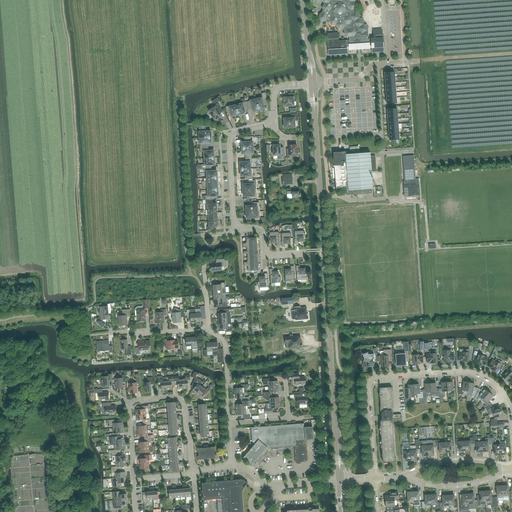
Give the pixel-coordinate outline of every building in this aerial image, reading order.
[(321,0),(324,3),(322,7),(323,9),(321,13),(320,14),(317,18),(320,22),(328,22),(331,26),(336,25),(338,29),(342,29),(344,32),(343,33),(346,37),(348,37),(349,40),(348,40),(348,50),(349,50),(349,49),(357,49),(360,49),(368,48),(369,48),(369,49),(369,48),(369,39),(368,39),(368,31),(368,30),(367,29),(368,28),(368,27),(366,24),(364,25),(363,23),(364,21),(362,18),(360,18),(359,17),(360,15),(358,12),(356,12),(354,12),(353,10),(355,10),(357,5),(355,1),(355,0),(321,0)] [(373,39),(369,39),(369,48),(371,48),(372,53),(372,52),(374,52),(375,52),(383,51),(383,52),(383,48),(383,47),(382,39),(383,39),(382,39),(382,30),(382,31),(373,31),(373,30),(373,39)] [(338,40),(338,33),(327,34),(327,41),(330,41),(330,47),(328,47),(328,55),(329,55),(329,54),(347,53),(347,54),(347,49),(348,49),(348,40),(338,40)] [(263,98),(256,100),(259,111),(263,110),(263,109),(264,109),(263,105),(265,105),(263,99),(266,99),(265,93),(262,93),(263,98)] [(284,101),(284,106),(285,106),(285,107),(289,107),(289,106),(294,106),(293,97),(295,97),(295,93),(288,93),(288,97),(284,98),(284,99),(283,99),(283,101),(284,101)] [(259,111),(256,100),(245,102),(247,109),(252,108),(253,112),(254,111),(254,112),(259,111)] [(247,109),(245,102),(242,103),(242,104),(236,105),(238,115),(242,114),(241,113),(244,113),(244,110),(247,109)] [(212,115),(214,120),(218,117),(221,116),(220,116),(221,116),(219,113),(223,111),(218,103),(214,106),(215,107),(209,111),(209,112),(208,112),(211,116),(212,115)] [(238,115),(236,105),(229,107),(229,106),(226,107),(227,114),(231,113),(231,116),(234,115),(234,116),(238,115)] [(284,127),(284,128),(294,127),(294,121),(298,121),(297,114),(291,114),(291,118),(284,119),(284,123),(283,123),(284,127)] [(203,126),(199,126),(200,138),(211,137),(211,133),(210,133),(210,131),(207,132),(207,130),(205,130),(205,127),(203,126)] [(211,137),(200,138),(200,148),(208,148),(208,143),(211,143),(211,141),(211,137)] [(241,144),(241,148),(253,148),(252,142),(251,142),(250,137),(244,137),(244,142),(241,143),(241,144)] [(273,145),(273,156),(277,156),(277,159),(283,159),(283,153),(283,148),(280,148),(280,145),(277,145),(276,144),(274,144),(273,145)] [(290,158),(290,156),(296,156),(300,151),(297,149),(297,145),(292,146),(289,146),(289,149),(286,149),(287,158),(290,158)] [(208,148),(200,148),(200,152),(204,152),(205,158),(215,158),(214,154),(213,151),(208,151),(208,148)] [(253,153),(253,148),(241,148),(241,153),(242,153),(242,154),(245,154),(245,159),(251,158),(251,153),(253,153)] [(330,163),(330,164),(334,168),(336,188),(346,188),(347,195),(353,195),(354,196),(357,195),(357,194),(372,193),(371,189),(373,189),(371,172),(376,172),(375,156),(370,156),(370,152),(346,154),(345,152),(333,153),(333,159),(330,163)] [(415,179),(414,155),(404,156),(405,181),(403,181),(404,196),(420,195),(418,179),(415,179)] [(205,165),(201,165),(201,169),(204,168),(211,168),(211,165),(214,164),(214,161),(215,161),(215,158),(205,158),(205,165)] [(252,162),(251,158),(245,159),(245,162),(240,162),(240,166),(240,169),(250,169),(249,162),(252,162)] [(211,168),(204,168),(204,172),(207,172),(207,178),(217,177),(217,174),(216,174),(216,171),(211,171),(211,168)] [(252,168),(250,169),(240,169),(240,173),(241,173),(241,176),(246,176),(246,179),(253,179),(252,168)] [(292,174),(282,175),(283,185),(292,184),(292,174)] [(242,190),(256,190),(256,181),(249,181),(249,184),(243,184),(243,187),(242,187),(242,190)] [(208,196),(203,196),(203,200),(213,199),(213,196),(218,196),(217,193),(218,193),(218,189),(208,190),(208,196)] [(256,190),(242,190),(242,194),(243,194),(243,196),(250,196),(250,199),(257,199),(256,190)] [(206,204),(205,204),(205,210),(207,210),(217,209),(216,203),(213,204),(212,200),(206,201),(206,204)] [(245,212),(259,211),(259,202),(252,203),(252,206),(246,206),(246,209),(245,209),(245,212)] [(259,211),(245,212),(245,216),(246,216),(247,218),(253,218),(253,221),(260,220),(259,211)] [(208,227),(207,227),(207,231),(214,230),(214,227),(218,227),(217,221),(208,221),(208,227)] [(304,230),(294,231),(295,245),(298,244),(298,241),(303,241),(303,237),(305,236),(305,233),(304,233),(304,230)] [(276,246),(279,246),(279,232),(269,232),(269,235),(268,235),(268,238),(271,238),(271,243),(276,243),(276,246)] [(290,233),(281,233),(282,247),(285,247),(285,244),(290,243),(290,239),(291,239),(290,233)] [(210,264),(211,271),(222,271),(221,266),(227,266),(227,259),(219,259),(220,263),(210,264)] [(294,280),(294,266),(290,267),(291,270),(286,270),(286,275),(285,275),(285,281),(294,280)] [(305,273),(305,269),(300,269),(299,266),(296,266),(297,280),(306,280),(306,277),(307,277),(307,273),(305,273)] [(278,277),(278,272),(273,272),(273,269),(270,269),(270,283),(280,283),(280,280),(281,280),(281,277),(278,277)] [(268,287),(267,274),(264,274),(264,277),(259,277),(260,282),(257,282),(258,286),(259,286),(259,288),(268,287)] [(219,284),(212,285),(213,288),(213,294),(222,293),(225,293),(226,293),(225,282),(219,283),(219,284)] [(222,299),(213,299),(214,305),(221,304),(221,307),(227,307),(227,302),(226,302),(226,298),(222,299)] [(108,306),(100,307),(100,311),(99,311),(99,312),(99,313),(99,314),(100,315),(100,316),(101,320),(109,319),(108,313),(111,313),(110,303),(107,304),(108,306)] [(137,315),(137,322),(145,321),(145,310),(143,310),(143,307),(140,308),(140,306),(138,306),(137,307),(136,307),(135,308),(135,309),(135,311),(135,315),(135,316),(137,315)] [(201,313),(195,313),(196,322),(197,324),(201,324),(201,322),(201,319),(206,319),(205,308),(205,306),(200,307),(200,309),(201,313)] [(294,310),(291,311),(292,315),(295,315),(295,320),(308,319),(307,311),(306,307),(300,308),(300,306),(294,307),(294,310)] [(174,308),(172,313),(172,315),(171,318),(173,319),(173,323),(181,322),(181,316),(184,315),(183,309),(180,309),(180,310),(179,310),(174,308)] [(218,319),(231,318),(230,312),(233,312),(233,308),(224,309),(224,313),(218,313),(218,319)] [(126,317),(130,316),(130,309),(122,310),(123,316),(118,316),(119,326),(127,325),(126,317)] [(163,315),(166,315),(166,309),(160,310),(160,312),(156,312),(157,323),(164,323),(163,315)] [(195,309),(186,310),(187,316),(190,316),(190,323),(196,322),(195,313),(195,309)] [(231,323),(218,324),(219,330),(226,329),(226,332),(232,332),(232,329),(231,329),(231,323)] [(279,335),(272,336),(273,351),(280,350),(279,335)] [(300,335),(284,337),(285,343),(288,343),(289,348),(302,347),(302,342),(301,342),(301,339),(300,339),(300,335)] [(186,346),(191,346),(191,337),(185,338),(186,344),(183,345),(183,351),(186,351),(186,346)] [(191,337),(191,346),(192,350),(197,349),(197,350),(200,350),(200,343),(197,343),(196,337),(191,337)] [(124,349),(124,353),(124,356),(132,356),(131,346),(128,346),(127,339),(121,340),(121,349),(124,349)] [(178,348),(178,341),(175,341),(174,340),(171,340),(171,339),(164,340),(164,344),(166,344),(167,349),(175,349),(175,348),(178,348)] [(110,352),(113,352),(112,346),(109,346),(109,340),(96,341),(97,352),(109,351),(110,352)] [(140,350),(150,349),(150,341),(143,341),(142,341),(139,341),(139,348),(136,348),(136,354),(140,354),(140,350)] [(207,350),(204,350),(204,356),(207,356),(207,355),(207,351),(212,351),(212,342),(206,343),(207,350)] [(217,342),(212,342),(212,351),(213,356),(218,355),(218,363),(224,362),(223,354),(223,348),(218,349),(217,342)] [(383,356),(377,356),(377,361),(380,361),(381,367),(388,366),(388,359),(392,358),(391,349),(383,350),(383,356)] [(453,349),(443,350),(444,362),(450,362),(450,361),(454,361),(453,349)] [(398,355),(396,355),(397,366),(406,365),(405,359),(409,359),(408,351),(397,352),(398,355)] [(429,354),(426,354),(427,363),(431,363),(437,363),(436,353),(436,351),(429,351),(429,354)] [(469,362),(469,352),(462,352),(459,352),(459,361),(463,361),(463,362),(469,362)] [(373,366),(374,361),(374,354),(368,354),(368,353),(363,354),(364,358),(362,366),(368,367),(368,366),(373,366)] [(419,363),(423,363),(423,354),(420,355),(413,355),(413,364),(419,364),(419,363)] [(485,365),(487,357),(478,354),(475,363),(480,365),(481,364),(485,365)] [(492,359),(488,367),(492,369),(492,370),(497,372),(501,364),(500,364),(500,363),(498,362),(497,362),(492,359)] [(509,383),(511,380),(511,373),(508,370),(502,376),(506,380),(509,383)] [(292,374),(292,375),(292,378),(295,378),(295,385),(305,384),(305,377),(299,377),(299,373),(292,374)] [(109,380),(112,380),(112,374),(108,374),(108,376),(101,377),(102,386),(109,386),(109,380)] [(123,382),(126,382),(125,374),(122,375),(122,378),(115,378),(115,388),(123,388),(123,382)] [(185,379),(182,379),(183,389),(188,388),(187,381),(190,381),(190,375),(184,376),(185,379)] [(136,383),(129,383),(130,393),(137,393),(137,386),(140,386),(139,376),(135,377),(136,383)] [(174,376),(166,377),(167,390),(172,390),(171,383),(174,382),(174,376)] [(179,376),(174,376),(174,382),(177,382),(177,389),(183,389),(182,379),(179,379),(179,376)] [(196,394),(202,386),(200,384),(202,381),(200,380),(196,376),(193,382),(196,385),(191,391),(194,393),(195,392),(196,394)] [(150,384),(153,384),(153,377),(147,378),(148,382),(144,383),(145,392),(151,391),(150,384)] [(166,377),(158,378),(158,384),(161,384),(161,390),(167,390),(166,377)] [(270,378),(262,379),(263,382),(264,382),(264,383),(268,384),(268,387),(278,386),(277,381),(270,381),(270,378)] [(442,389),(439,390),(439,395),(444,395),(445,391),(448,391),(447,382),(442,383),(442,389)] [(462,388),(458,388),(459,395),(461,394),(462,395),(464,391),(465,391),(467,391),(469,383),(464,382),(462,388)] [(425,391),(422,391),(423,398),(428,397),(428,392),(431,392),(430,383),(425,384),(425,391)] [(436,383),(430,383),(431,392),(431,396),(436,396),(439,396),(439,395),(439,390),(436,390),(436,383)] [(469,383),(467,391),(472,392),(471,397),(474,398),(477,392),(473,390),(474,384),(469,383)] [(241,388),(234,388),(234,393),(244,393),(244,390),(247,389),(247,387),(249,387),(248,384),(241,385),(241,388)] [(419,384),(413,385),(414,393),(417,393),(417,398),(423,398),(422,391),(419,391),(419,384)] [(408,391),(405,391),(406,399),(410,398),(411,393),(414,393),(413,385),(408,385),(408,391)] [(202,386),(196,394),(200,397),(204,392),(207,393),(210,389),(208,387),(206,389),(202,386)] [(265,392),(263,392),(263,395),(271,395),(271,392),(278,391),(278,386),(268,387),(268,390),(265,391),(265,392)] [(396,460),(395,457),(393,457),(391,420),(392,420),(400,419),(401,419),(401,418),(402,418),(402,417),(402,416),(401,415),(400,414),(395,415),(395,416),(394,417),(392,417),(390,391),(392,391),(392,388),(392,387),(391,387),(379,388),(381,416),(382,416),(382,420),(380,420),(383,462),(384,462),(384,463),(387,463),(387,462),(395,461),(396,460)] [(99,400),(109,400),(108,392),(102,392),(102,389),(94,390),(94,393),(98,393),(99,400)] [(474,398),(473,398),(476,399),(477,400),(478,399),(481,402),(483,399),(489,392),(485,389),(480,394),(477,392),(474,398)] [(483,399),(481,402),(485,405),(484,406),(485,408),(491,404),(489,401),(493,396),(489,392),(483,399)] [(244,393),(234,393),(235,399),(242,398),(242,401),(249,401),(249,398),(245,398),(244,393)] [(297,405),(307,404),(306,393),(301,393),(301,394),(294,395),(294,398),(296,398),(297,405)] [(271,395),(263,395),(264,399),(266,399),(266,400),(269,400),(269,403),(279,402),(279,397),(271,398),(271,395)] [(242,404),(235,405),(236,410),(246,409),(245,406),(249,406),(249,401),(242,401),(242,404)] [(106,414),(116,413),(115,406),(110,406),(109,403),(102,403),(102,407),(105,406),(106,414)] [(491,404),(485,408),(486,410),(488,415),(493,413),(501,411),(499,406),(493,408),(491,404)] [(142,409),(135,410),(136,415),(146,414),(145,409),(148,408),(149,408),(148,405),(142,406),(142,409)] [(246,409),(236,410),(236,415),(244,414),(244,415),(244,420),(250,419),(250,414),(249,414),(246,415),(246,414),(246,409)] [(495,418),(491,420),(491,423),(497,422),(497,418),(503,416),(501,411),(493,413),(494,416),(495,418)] [(146,414),(136,415),(136,420),(143,419),(144,422),(150,422),(150,419),(146,419),(146,414)] [(123,427),(122,422),(118,423),(117,419),(108,420),(106,421),(107,424),(109,423),(109,426),(113,426),(113,428),(123,427)] [(144,425),(137,426),(137,431),(147,430),(147,425),(150,425),(150,422),(144,422),(144,425)] [(304,423),(251,427),(252,440),(258,439),(267,448),(295,445),(296,445),(295,440),(305,439),(304,427),(304,423)] [(304,427),(305,439),(306,439),(309,439),(317,438),(316,426),(309,427),(304,427)] [(119,436),(119,433),(123,433),(123,427),(113,428),(113,433),(110,434),(107,434),(108,437),(110,437),(119,436)] [(147,430),(137,431),(138,436),(145,436),(145,439),(151,438),(153,438),(153,435),(148,435),(147,430)] [(476,434),(472,434),(473,438),(473,444),(476,444),(477,452),(477,453),(481,452),(481,451),(482,451),(481,442),(481,437),(476,437),(476,434)] [(484,442),(481,442),(482,451),(484,451),(484,452),(488,452),(488,451),(488,444),(491,444),(490,438),(490,435),(486,435),(486,439),(484,439),(484,442)] [(124,444),(124,439),(121,439),(121,438),(119,438),(119,436),(110,437),(110,440),(110,445),(114,445),(124,444)] [(447,440),(444,440),(444,443),(445,452),(446,452),(446,453),(451,453),(450,452),(451,452),(450,445),(453,445),(453,437),(447,437),(447,440)] [(145,442),(138,442),(139,448),(152,446),(151,438),(145,439),(145,442)] [(470,441),(464,442),(465,451),(466,451),(466,452),(470,451),(470,450),(471,450),(470,444),(473,444),(473,438),(469,438),(470,441)] [(505,444),(499,445),(500,454),(501,454),(501,455),(506,455),(505,454),(506,454),(505,448),(508,447),(508,438),(504,439),(505,444)] [(255,444),(243,458),(252,465),(253,467),(256,464),(255,464),(254,463),(267,448),(258,439),(252,440),(252,441),(255,444)] [(305,439),(295,440),(296,445),(295,445),(297,459),(297,460),(298,461),(299,462),(301,462),(306,462),(306,461),(308,460),(306,439),(305,439)] [(415,446),(410,446),(411,460),(412,460),(412,461),(416,461),(416,460),(417,460),(416,449),(419,449),(418,443),(418,441),(418,439),(415,440),(415,446)] [(459,439),(455,439),(456,445),(459,445),(459,451),(460,451),(460,452),(463,452),(463,451),(465,451),(464,442),(459,442),(459,439)] [(427,440),(418,441),(418,443),(419,449),(422,449),(422,455),(423,455),(423,456),(426,456),(426,455),(428,455),(427,440)] [(435,440),(427,440),(428,455),(429,455),(429,456),(433,456),(433,455),(434,455),(433,447),(436,446),(436,440),(435,440)] [(439,440),(436,440),(436,446),(439,446),(439,453),(440,453),(444,453),(443,452),(445,452),(444,443),(439,443),(439,440)] [(120,453),(120,449),(125,449),(124,444),(114,445),(115,450),(111,450),(108,450),(108,454),(111,453),(120,453)] [(198,452),(198,454),(198,456),(197,456),(198,461),(202,460),(202,459),(205,459),(205,462),(209,462),(209,458),(212,458),(212,459),(216,459),(216,454),(215,454),(214,450),(216,450),(215,446),(211,446),(211,447),(208,447),(208,444),(203,444),(204,448),(201,448),(201,447),(196,447),(197,452),(198,452)] [(152,446),(139,448),(139,453),(146,452),(146,455),(151,455),(153,455),(152,451),(152,446)] [(410,446),(401,447),(401,454),(405,454),(405,461),(406,461),(406,462),(409,461),(409,460),(411,460),(410,446)] [(116,461),(126,460),(125,455),(120,456),(120,453),(111,453),(111,456),(112,456),(113,462),(116,461)] [(145,458),(138,459),(139,464),(149,463),(148,460),(152,460),(152,458),(151,455),(146,455),(145,455),(145,458)] [(111,470),(120,469),(122,469),(121,466),(126,466),(126,460),(116,461),(116,466),(111,467),(111,470)] [(149,463),(139,464),(139,469),(146,469),(146,472),(153,471),(152,468),(149,468),(149,463)] [(125,477),(125,472),(120,472),(120,469),(111,470),(111,473),(112,476),(115,475),(115,478),(125,477)] [(125,477),(115,478),(112,478),(112,483),(112,487),(121,486),(121,483),(126,482),(125,477)] [(243,511),(242,494),(242,491),(244,488),(247,484),(244,482),(245,482),(241,479),(202,483),(203,500),(217,499),(218,511),(243,511)] [(497,496),(494,496),(495,507),(498,506),(497,503),(497,501),(503,500),(503,496),(502,486),(501,486),(501,485),(497,486),(497,487),(497,496)] [(503,486),(502,486),(503,496),(503,500),(508,500),(508,498),(511,498),(511,492),(508,492),(508,486),(507,486),(507,485),(503,485),(503,486)] [(486,491),(485,492),(486,501),(486,504),(491,504),(492,508),(494,508),(494,507),(495,507),(494,496),(491,497),(490,491),(490,490),(486,491)] [(127,499),(126,494),(120,494),(120,491),(112,492),(113,500),(127,499)] [(157,491),(152,492),(152,500),(156,499),(156,502),(158,502),(158,499),(163,499),(162,492),(157,492),(157,491)] [(407,499),(404,499),(405,505),(408,505),(408,503),(413,502),(413,492),(411,492),(411,491),(407,491),(407,492),(407,499)] [(414,492),(413,492),(413,502),(414,506),(419,505),(419,508),(423,508),(422,502),(419,502),(419,491),(418,491),(414,491),(414,492)] [(480,500),(477,500),(477,506),(480,506),(480,504),(486,504),(486,501),(485,492),(484,492),(484,491),(480,491),(480,492),(480,500)] [(152,492),(142,492),(143,502),(149,502),(149,500),(152,500),(152,492)] [(389,495),(385,496),(385,501),(394,501),(398,500),(398,492),(389,492),(389,495)] [(463,501),(459,501),(460,510),(469,510),(468,494),(466,494),(466,493),(463,494),(463,495),(462,495),(463,501)] [(469,494),(468,494),(469,510),(477,509),(477,506),(477,500),(474,500),(473,494),(473,493),(469,493),(469,494)] [(425,502),(422,502),(423,508),(426,508),(426,505),(431,505),(430,495),(429,495),(429,494),(425,494),(425,495),(425,502)] [(432,495),(430,495),(431,505),(431,509),(440,509),(440,502),(436,503),(436,494),(436,495),(436,494),(432,494),(432,495)] [(449,496),(448,496),(448,505),(454,505),(454,508),(457,507),(457,501),(454,502),(453,495),(453,494),(449,495),(449,496)] [(443,502),(440,502),(440,509),(443,509),(443,507),(449,507),(448,505),(448,496),(446,496),(446,495),(443,495),(443,496),(442,496),(443,502)] [(127,504),(127,499),(113,500),(114,509),(121,508),(121,505),(127,504)] [(394,501),(385,501),(386,507),(392,506),(392,509),(399,509),(399,506),(395,506),(394,501)]
